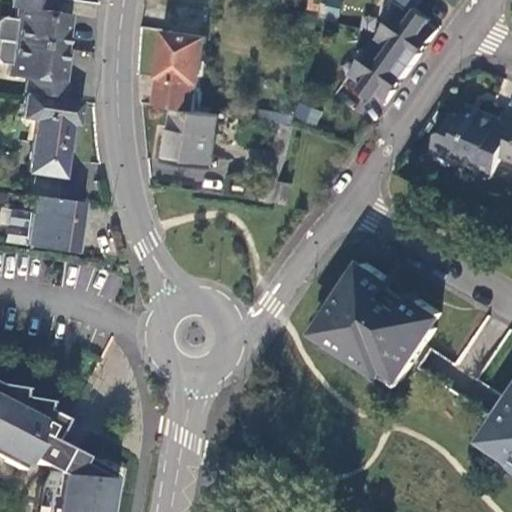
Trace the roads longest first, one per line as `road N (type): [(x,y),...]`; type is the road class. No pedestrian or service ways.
road 1 (tertiary): [(124,0),(115,56),(123,152),(144,244),(174,302)]
road 2 (residential): [(346,199),(465,33)]
road 3 (residential): [(346,199),(511,290)]
road 4 (residential): [(234,338),(346,199)]
road 5 (tertiary): [(199,375),(174,511)]
